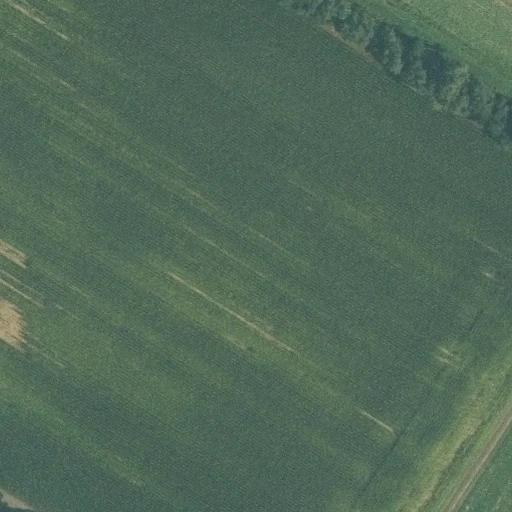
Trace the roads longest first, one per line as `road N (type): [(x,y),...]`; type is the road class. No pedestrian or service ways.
road 1 (track): [(375,0),(511,84)]
road 2 (track): [(511,406),(442,511)]
